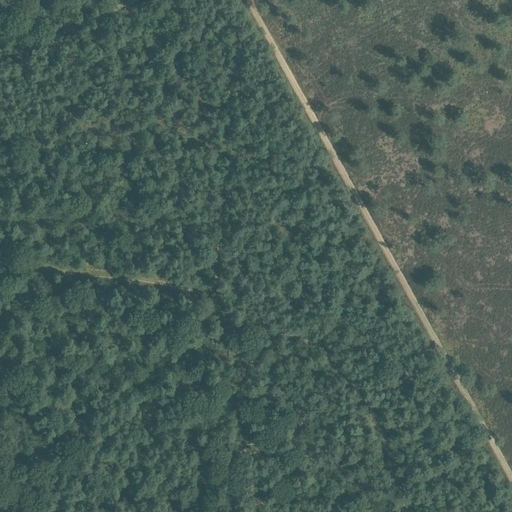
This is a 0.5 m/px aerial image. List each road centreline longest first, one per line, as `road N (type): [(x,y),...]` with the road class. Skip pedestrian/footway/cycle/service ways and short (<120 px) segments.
road 1 (track): [(406,511),(375,420),(344,373),(305,341),(228,322),(213,309),(213,297)]
road 2 (track): [(213,297),(238,0)]
road 3 (track): [(0,266),(168,284),(213,297)]
